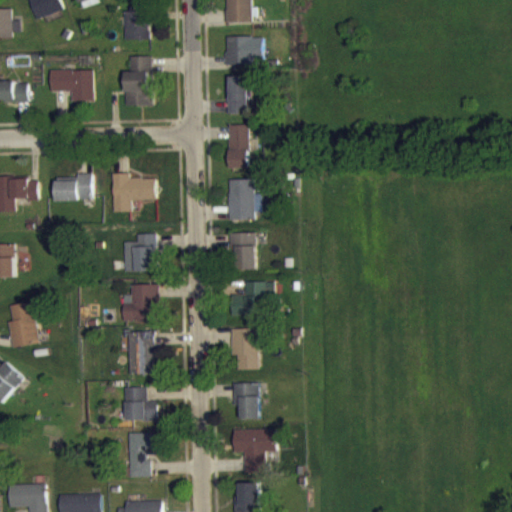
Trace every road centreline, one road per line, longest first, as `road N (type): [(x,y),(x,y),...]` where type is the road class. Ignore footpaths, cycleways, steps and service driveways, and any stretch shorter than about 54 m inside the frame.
road 1 (residential): [(184,0),(202,511)]
road 2 (residential): [(0,135),(193,129)]
